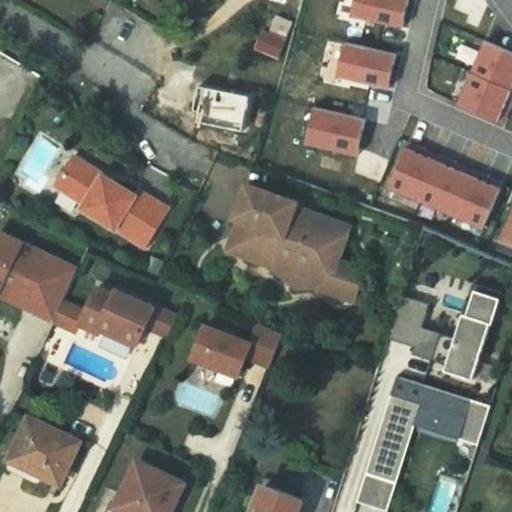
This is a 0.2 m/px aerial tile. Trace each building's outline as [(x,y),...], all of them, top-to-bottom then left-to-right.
[(409,0),(355,0),(351,16),(403,28),(406,12),(409,0)] [(285,41),(262,32),(256,48),(279,57),(285,41)] [(511,51),(486,40),(472,72),(511,88),(511,51)] [(397,54),(345,42),(338,75),(389,87),(393,71),(397,54)] [(511,88),(472,72),(459,103),(500,121),(506,106),(511,108),(511,107),(511,88)] [(366,119),(315,107),(306,144),(358,156),(363,134),(366,119)] [(409,141),(389,188),(421,201),(439,160),(424,154),(426,148),(418,145),(409,141)] [(439,160),(421,201),(452,215),(470,174),(455,168),(458,162),(450,158),(441,155),(439,160)] [(86,203),(83,207),(132,238),(156,200),(139,189),(136,194),(75,156),(56,185),(86,203)] [(470,174),(452,215),(484,229),(504,182),(495,178),(488,175),(485,181),(470,174)] [(274,260),(272,265),(284,276),(306,210),(296,206),(283,201),(284,197),(248,184),(236,217),(240,219),(234,236),(243,255),(261,261),(263,256),(274,260)] [(298,202),(284,197),(283,201),(296,206),(298,202)] [(306,210),(284,276),(298,287),(314,286),(340,295),(346,280),(356,275),(350,264),(339,260),(351,226),(306,210)] [(511,213),(502,237),(511,240),(511,213)] [(31,295),(34,289),(50,296),(66,263),(0,232),(0,291),(4,282),(31,295)] [(243,255),(234,236),(229,250),(243,255)] [(164,262),(152,256),(146,269),(159,275),(164,262)] [(263,256),(261,261),(272,265),(274,260),(263,256)] [(4,282),(0,291),(0,293),(55,319),(63,302),(79,269),(66,263),(50,296),(34,289),(31,295),(4,282)] [(360,285),(356,275),(346,280),(340,295),(354,301),(360,285)] [(431,305),(403,296),(392,332),(418,340),(416,347),(414,355),(448,366),(446,371),(474,380),(492,324),(494,324),(504,294),(478,285),(468,315),(465,314),(456,341),(422,331),(431,305)] [(103,325),(139,341),(146,325),(154,307),(118,290),(116,294),(99,286),(87,313),(82,311),(78,321),(100,331),(101,331),(103,325)] [(78,321),(82,311),(63,302),(55,319),(54,321),(74,330),(78,321)] [(154,307),(146,325),(169,335),(177,317),(154,307)] [(283,333),(259,323),(251,342),(206,325),(193,357),(239,376),(247,357),(270,366),(283,333)] [(139,341),(103,325),(101,331),(136,347),(139,341)] [(418,340),(392,332),(390,339),(416,347),(418,340)] [(491,405),(398,375),(367,472),(392,481),(414,415),(481,436),(491,405)] [(80,441),(31,417),(9,464),(8,466),(8,467),(9,468),(10,470),(37,482),(39,482),(40,482),(41,481),(42,480),(44,474),(61,482),(80,441)] [(171,511),(185,484),(138,461),(117,505),(132,511),(171,511)] [(392,481),(367,472),(359,497),(385,505),(392,481)] [(296,511),(302,499),(266,485),(255,511),(296,511)]
